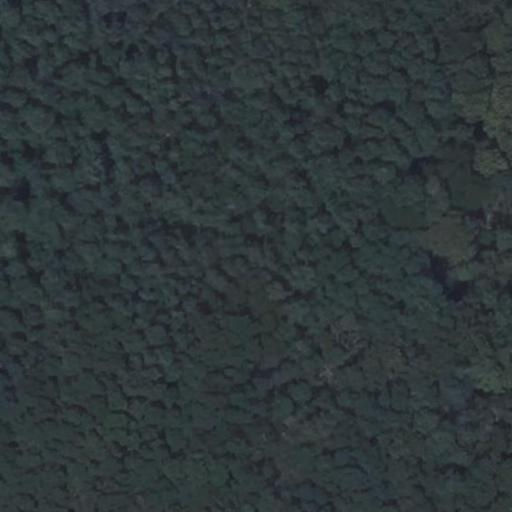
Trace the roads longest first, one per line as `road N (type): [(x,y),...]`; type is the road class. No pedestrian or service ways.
road 1 (track): [(220,121),(208,479)]
road 2 (track): [(0,50),(134,128),(192,132),(220,121)]
road 3 (track): [(241,0),(220,121)]
